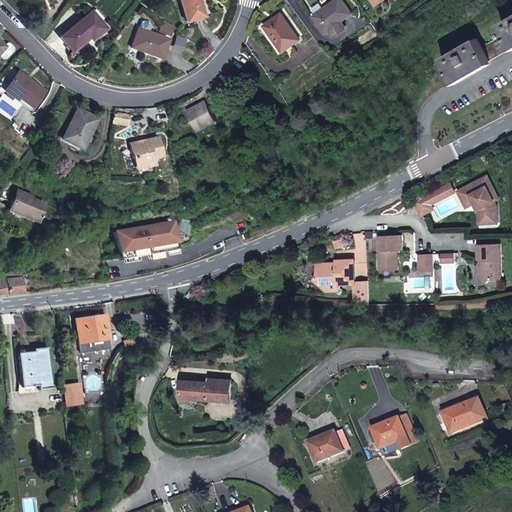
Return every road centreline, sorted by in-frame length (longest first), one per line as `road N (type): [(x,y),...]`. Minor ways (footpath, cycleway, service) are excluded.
road 1 (residential): [(0,8),(68,76),(97,92),(161,100),(231,54),(250,0)]
road 2 (residential): [(170,280),(174,328),(142,406),(147,443),(164,467),(220,464),(250,438)]
road 3 (secondary): [(432,160),(264,244),(170,280)]
road 4 (residential): [(250,438),(349,354),(442,355)]
road 5 (secondary): [(170,280),(0,303)]
road 6 (residential): [(511,60),(437,98),(429,119),(432,160)]
